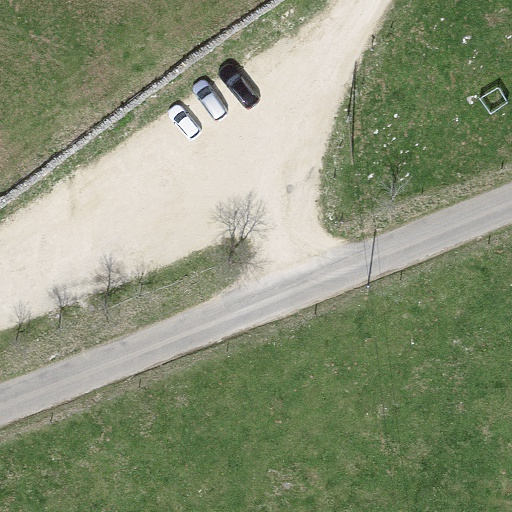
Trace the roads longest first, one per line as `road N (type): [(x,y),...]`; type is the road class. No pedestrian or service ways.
road 1 (tertiary): [(511,194),(0,405)]
road 2 (track): [(379,0),(318,108),(292,218),(306,278)]
